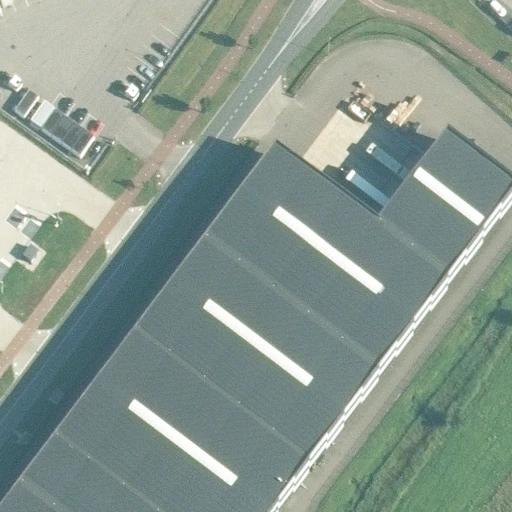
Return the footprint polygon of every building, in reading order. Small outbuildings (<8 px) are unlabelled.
[(166,0),(153,0),(114,57),(156,87),(191,36),(172,23),(181,10),(166,0)] [(45,106),(31,126),(80,160),(94,141),(45,106)] [(0,122),(5,124),(10,111),(0,107),(0,122)] [(278,511),(511,203),(511,193),(445,144),(376,236),(273,158),(5,511),(278,511)] [(30,249),(22,259),(30,266),(38,256),(30,249)]
